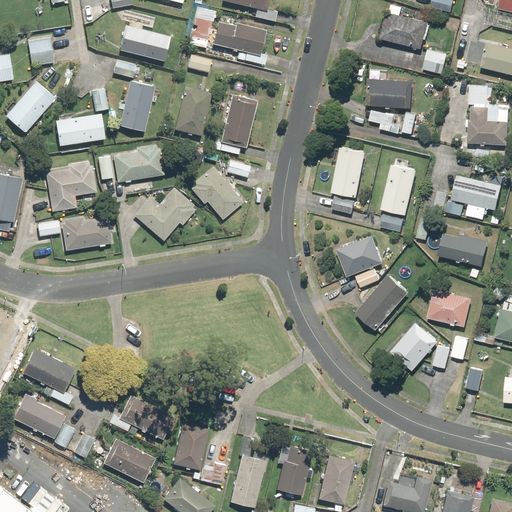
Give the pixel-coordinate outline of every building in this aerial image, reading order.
[(270,0),(224,0),(268,10),(270,0)] [(511,0),(501,0),(500,6),(511,9),(511,0)] [(431,20),(390,10),(383,37),(424,47),(431,20)] [(220,19),(214,42),(261,54),(267,29),(237,21),(237,24),(220,19)] [(173,34),(127,23),(121,48),(166,60),(173,34)] [(51,33),(28,36),(33,64),(55,61),(51,33)] [(511,46),(489,41),(483,65),(511,71),(511,46)] [(449,53),(429,47),(423,66),(443,73),(449,53)] [(11,52),(0,53),(0,80),(15,78),(11,52)] [(213,58),(191,52),(188,66),(209,72),(213,58)] [(141,65),(117,58),(113,70),(137,77),(141,65)] [(415,79),(370,77),(368,103),(414,105),(415,79)] [(37,79),(7,114),(26,130),(56,95),(37,79)] [(156,85),(131,79),(121,123),(146,129),(156,85)] [(213,90),(186,84),(176,127),(202,133),(213,90)] [(106,87),(93,89),(97,109),(109,107),(106,87)] [(258,99),(234,93),(222,139),(247,145),(258,99)] [(471,117),(470,141),(509,143),(510,120),(491,119),(491,105),(473,105),(473,117),(471,117)] [(398,114),(375,108),(372,119),(383,123),(382,128),(393,131),(398,114)] [(103,111),(57,118),(61,144),(107,137),(103,111)] [(138,149),(114,153),(119,181),(166,173),(161,146),(158,147),(158,143),(137,146),(138,149)] [(368,150),(343,145),(334,191),(359,196),(368,150)] [(111,155),(99,157),(103,177),(115,175),(111,155)] [(70,167),(48,171),(54,210),(79,206),(77,194),(98,191),(93,159),(69,163),(70,167)] [(251,165),(230,159),(226,170),(247,177),(251,165)] [(394,162),(383,207),(408,213),(419,168),(394,162)] [(214,165),(193,182),(195,185),(192,187),(205,202),(208,199),(224,218),(244,201),(214,165)] [(23,176),(0,171),(0,217),(14,220),(23,176)] [(506,183),(460,172),(454,197),(500,208),(506,183)] [(152,194),(135,213),(165,240),(181,222),(184,224),(197,208),(194,206),(196,203),(175,185),(160,202),(152,194)] [(358,198),(339,194),(336,207),(355,212),(358,198)] [(406,216),(387,212),(384,227),(403,231),(406,216)] [(65,221),(63,222),(67,248),(113,241),(109,214),(85,218),(84,215),(65,218),(65,221)] [(433,217),(423,215),(418,238),(429,240),(433,217)] [(58,216),(39,220),(42,235),(61,232),(58,216)] [(447,229),(441,254),(486,264),(491,239),(447,229)] [(375,233),(339,247),(350,275),(386,261),(375,233)] [(381,278),(377,266),(357,274),(361,285),(381,278)] [(391,272),(358,311),(378,328),(411,289),(391,272)] [(437,287),(429,316),(468,326),(475,296),(437,287)] [(511,308),(503,306),(496,335),(511,339),(511,308)] [(418,321),(393,351),(415,369),(440,340),(418,321)] [(470,336),(458,334),(454,355),(466,357),(470,336)] [(452,348),(439,345),(435,365),(448,367),(452,348)] [(35,346),(23,371),(64,390),(76,366),(35,346)] [(486,368),(472,365),(468,387),(482,390),(486,368)] [(66,392),(48,383),(44,391),(71,404),(75,396),(66,392)] [(26,391),(14,415),(55,435),(67,411),(26,391)] [(175,413),(131,393),(120,416),(164,436),(175,413)] [(211,425),(184,419),(174,463),(201,469),(211,425)] [(77,427),(63,421),(54,441),(68,447),(77,427)] [(96,437),(84,431),(75,450),(87,456),(96,437)] [(116,436),(104,461),(145,480),(157,456),(116,436)] [(287,441),(277,487),(303,493),(314,448),(287,441)] [(242,450),(231,500),(256,505),(267,456),(242,450)] [(329,452),(319,496),(345,502),(356,458),(329,452)] [(227,462),(206,459),(203,480),(223,483),(227,462)] [(29,475),(22,470),(10,487),(17,492),(22,484),(26,487),(30,482),(26,479),(29,475)] [(389,478),(383,503),(423,511),(426,511),(434,477),(417,474),(415,483),(389,478)] [(180,475),(164,496),(184,511),(208,511),(216,502),(180,475)] [(44,511),(0,479),(0,511),(44,511)] [(448,488),(442,511),(469,511),(474,494),(448,488)] [(511,511),(511,499),(493,495),(489,511),(511,511)]
